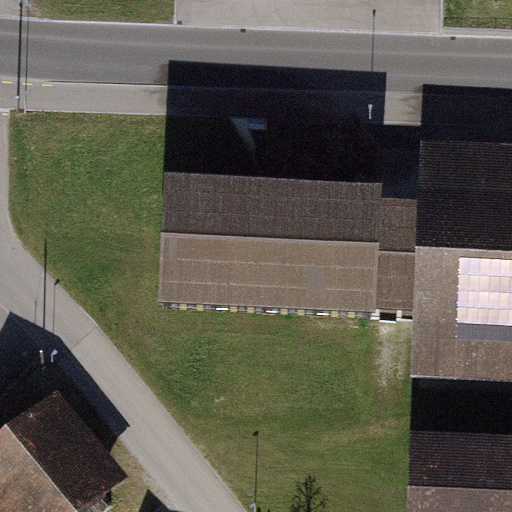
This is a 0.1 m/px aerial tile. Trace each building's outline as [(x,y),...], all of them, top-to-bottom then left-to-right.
[(511,169),(429,167),(428,212),(424,323),(423,377),(511,379),(511,169)] [(387,211),(174,203),(170,314),(383,321),(387,211)] [(428,212),(387,211),(383,321),(424,323),(428,212)] [(62,411),(0,462),(0,511),(83,511),(120,482),(62,411)] [(511,511),(511,453),(424,451),(421,511),(511,511)]
